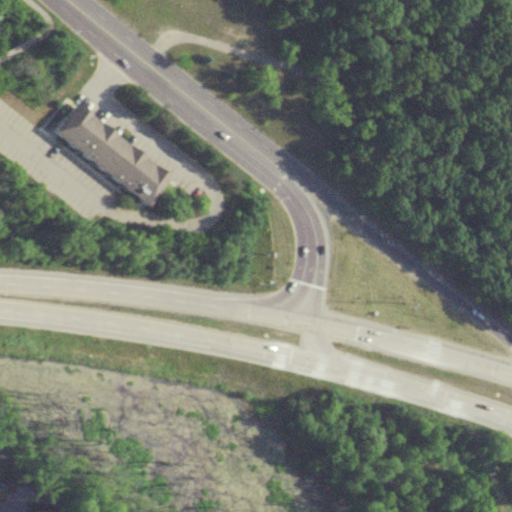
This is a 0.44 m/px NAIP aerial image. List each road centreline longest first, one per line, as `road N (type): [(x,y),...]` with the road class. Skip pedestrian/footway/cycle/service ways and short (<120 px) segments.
road 1 (primary): [(0,307),(332,365)]
road 2 (primary): [(310,319),(0,284)]
road 3 (tertiary): [(305,186),(69,0)]
road 4 (tertiary): [(511,333),(305,186)]
road 5 (primary): [(511,369),(310,319)]
road 6 (primary): [(332,365),(511,417)]
road 7 (tertiary): [(305,186),(319,244),(310,319)]
